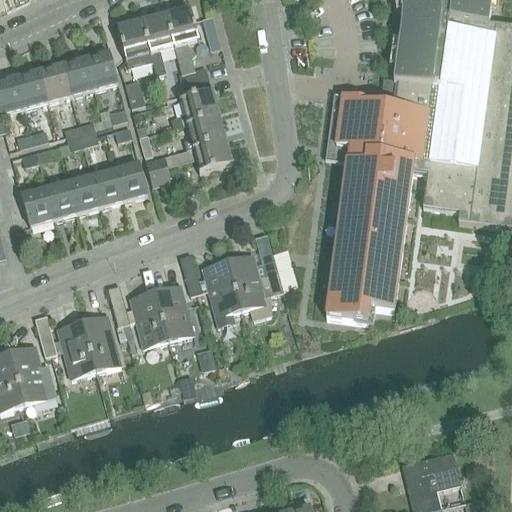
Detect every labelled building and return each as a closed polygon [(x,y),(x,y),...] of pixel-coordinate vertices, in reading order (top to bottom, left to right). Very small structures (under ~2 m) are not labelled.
[(511,236),(511,234),(511,28),(503,27),(502,31),(489,30),(493,0),(401,0),(403,6),(403,18),(402,31),(394,89),(399,90),(395,113),(375,111),(376,107),(334,101),(327,150),(337,152),(337,153),(349,155),(326,324),(368,330),(370,314),(394,318),(413,180),(428,182),(424,215),(460,219),(459,229),(511,236)] [(182,93),(209,86),(206,74),(195,76),(192,65),(194,59),(188,53),(187,48),(199,45),(190,14),(166,20),(174,52),(182,80),(179,81),(182,93)] [(160,56),(174,52),(166,20),(142,26),(153,69),(153,71),(163,68),(160,56)] [(212,21),(203,24),(208,43),(217,41),(212,21)] [(128,76),(153,69),(142,26),(117,33),(128,76)] [(85,65),(94,97),(118,90),(109,59),(85,65)] [(71,103),(94,97),(85,65),(62,71),(71,103)] [(47,109),(71,103),(62,71),(39,77),(47,109)] [(24,115),(47,109),(39,77),(15,84),(24,115)] [(1,121),(24,115),(15,84),(0,87),(0,139),(6,138),(1,121)] [(187,131),(221,122),(214,97),(212,98),(209,86),(182,93),(185,105),(180,106),(184,121),(171,126),(173,135),(187,131)] [(131,115),(145,111),(139,87),(125,91),(131,115)] [(175,91),(171,97),(173,102),(183,100),(180,90),(175,91)] [(104,117),(99,118),(101,126),(103,133),(113,130),(127,127),(124,115),(110,120),(106,121),(104,117)] [(193,155),(227,146),(221,122),(187,131),(193,155)] [(93,129),(79,133),(81,143),(96,139),(95,136),(103,133),(101,126),(93,129)] [(145,132),(137,134),(140,144),(148,141),(145,132)] [(79,133),(65,137),(67,146),(81,143),(79,133)] [(118,148),(132,143),(130,134),(116,138),(118,148)] [(31,141),(34,152),(49,148),(46,137),(31,141)] [(96,139),(81,143),(84,154),(99,150),(96,139)] [(20,155),(34,152),(31,141),(17,145),(20,155)] [(145,163),(153,161),(148,141),(140,144),(145,163)] [(81,143),(67,146),(70,157),(84,154),(81,143)] [(227,146),(193,155),(146,168),(153,194),(172,189),(168,173),(196,166),(199,180),(234,170),(227,146)] [(36,159),(39,170),(53,166),(50,155),(36,159)] [(25,173),(39,170),(36,159),(22,163),(25,173)] [(115,176),(124,208),(148,202),(139,170),(115,176)] [(101,214),(124,208),(115,176),(92,183),(101,214)] [(77,220),(101,214),(92,183),(69,189),(77,220)] [(54,227),(77,220),(69,189),(46,195),(54,227)] [(30,233),(54,227),(46,195),(22,202),(30,233)] [(270,302),(283,298),(268,242),(256,245),(260,259),(252,261),(228,268),(241,318),(250,316),(253,327),(272,321),(270,302)] [(187,291),(199,288),(192,261),(180,265),(187,291)] [(228,268),(203,275),(218,333),(229,330),(227,322),(241,318),(228,268)] [(199,288),(187,291),(190,303),(202,300),(202,298),(199,288)] [(155,298),(169,347),(169,349),(194,342),(180,291),(155,298)] [(115,321),(125,318),(118,293),(108,296),(115,321)] [(125,318),(115,321),(118,333),(128,330),(128,329),(136,327),(144,356),(169,349),(169,347),(155,298),(130,305),(133,317),(125,319),(125,318)] [(83,329),(96,378),(121,372),(108,322),(83,329)] [(42,352),(53,349),(46,323),(35,326),(42,352)] [(83,329),(58,335),(71,385),(96,378),(83,329)] [(53,349),(42,352),(45,363),(56,360),(53,349)] [(35,352),(10,359),(25,413),(56,404),(48,373),(41,375),(35,352)] [(10,359),(0,361),(0,420),(25,413),(10,359)] [(225,370),(218,373),(220,381),(228,379),(225,370)] [(412,511),(437,511),(434,498),(460,491),(452,460),(403,472),(412,511)]
